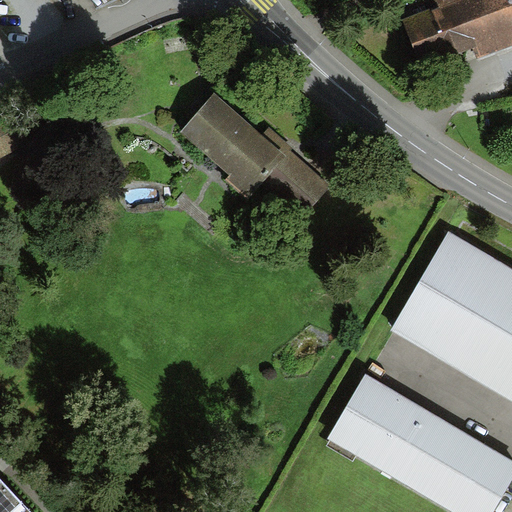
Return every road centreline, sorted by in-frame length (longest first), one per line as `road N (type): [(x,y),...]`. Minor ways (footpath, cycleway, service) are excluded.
road 1 (secondary): [(244,0),(419,146),(511,205)]
road 2 (residential): [(158,0),(0,73)]
